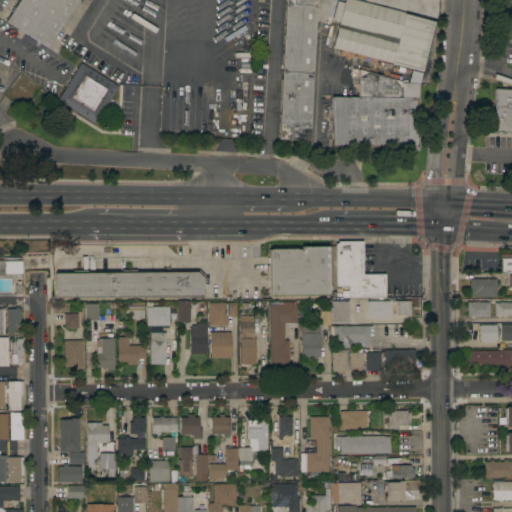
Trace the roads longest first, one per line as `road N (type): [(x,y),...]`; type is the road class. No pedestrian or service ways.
road 1 (residential): [(443,389),(39,392)]
road 2 (tertiary): [(441,267),(443,511)]
road 3 (residential): [(38,277),(40,511)]
road 4 (primary): [(210,196),(0,194)]
road 5 (primary): [(444,205),(287,202)]
road 6 (tertiary): [(457,86),(445,99),(435,179),(444,205)]
road 7 (tertiary): [(444,205),(456,180),(464,102),(457,86)]
